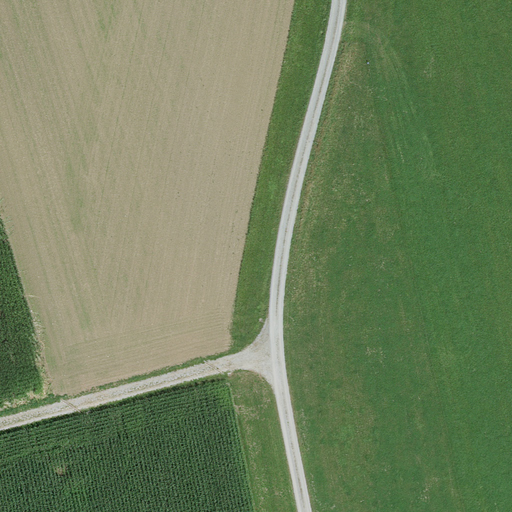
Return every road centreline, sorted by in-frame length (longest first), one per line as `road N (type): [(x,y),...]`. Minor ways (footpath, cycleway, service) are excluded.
road 1 (track): [(302,511),(271,351),(273,290),(334,0)]
road 2 (track): [(0,423),(271,351)]
